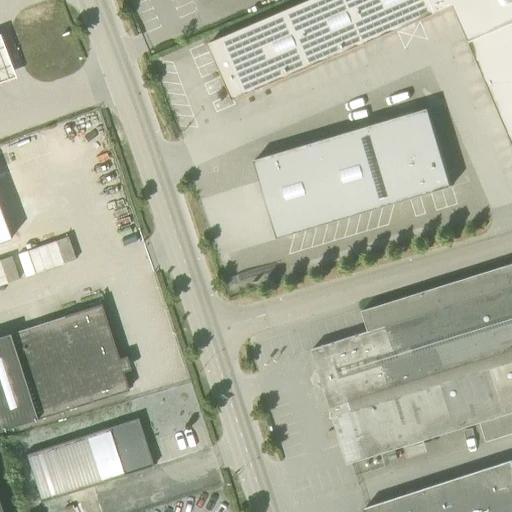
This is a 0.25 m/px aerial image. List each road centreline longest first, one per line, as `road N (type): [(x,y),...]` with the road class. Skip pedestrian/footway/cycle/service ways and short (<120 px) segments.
road 1 (tertiary): [(207,330),(91,0)]
road 2 (unclassified): [(207,330),(511,247)]
road 3 (tertiary): [(267,511),(207,330)]
